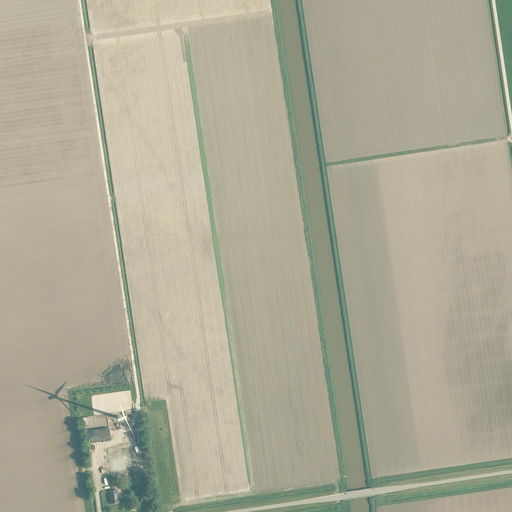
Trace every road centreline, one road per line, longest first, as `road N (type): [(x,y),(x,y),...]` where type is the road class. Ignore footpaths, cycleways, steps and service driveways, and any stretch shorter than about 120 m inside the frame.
road 1 (unclassified): [(231,511),(511,470)]
road 2 (track): [(511,130),(492,0)]
